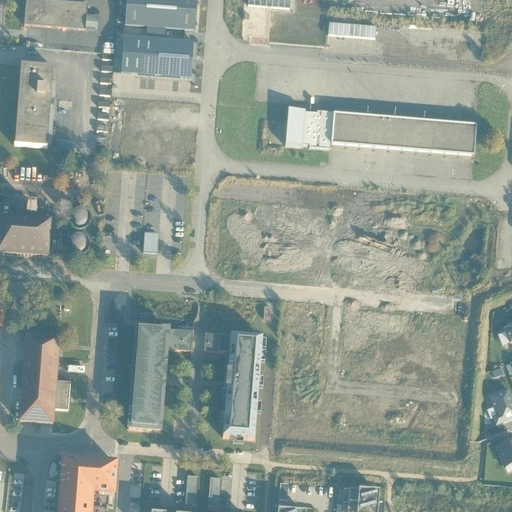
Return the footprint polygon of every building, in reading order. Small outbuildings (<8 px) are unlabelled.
[(88,5),(27,0),(25,28),(86,32),(88,5)] [(126,0),(125,27),(148,29),(164,30),(194,32),(196,0),(126,0)] [(248,0),(248,7),(289,11),(290,0),(248,0)] [(124,39),(121,75),(191,80),(193,45),(194,45),(194,44),(164,42),(164,30),(148,29),(148,41),(124,39)] [(46,150),(53,69),(22,66),(15,147),(46,150)] [(476,158),(478,129),(316,114),(315,116),(288,113),(285,149),(301,150),(302,147),(309,148),(309,150),(331,152),(331,145),(476,158)] [(92,224),(93,221),(93,218),(92,214),(90,212),(87,210),(84,209),(81,209),(78,210),(75,213),(73,216),(73,219),(73,222),(75,225),(77,228),(80,229),(84,229),(87,229),(90,227),(92,224)] [(51,225),(0,220),(0,258),(48,262),(51,225)] [(89,250),(90,246),(90,243),(89,240),(87,237),(85,235),(81,234),(78,234),(75,236),(72,238),(70,241),(70,244),(70,248),(72,251),(74,253),(77,255),(81,255),(84,254),(87,252),(89,250)] [(146,253),(161,254),(161,235),(147,234),(146,253)] [(508,345),(511,343),(511,323),(507,326),(509,329),(503,332),(508,345)] [(166,332),(166,330),(134,327),(125,431),(159,434),(166,349),(190,351),(191,334),(166,332)] [(263,337),(228,335),(228,338),(204,336),(202,352),(227,354),(220,440),(255,443),(263,337)] [(58,381),(61,339),(27,337),(20,428),(54,431),(56,409),(67,410),(69,382),(58,381)] [(511,419),(511,401),(508,390),(489,398),(497,418),(493,419),(496,426),(511,419)] [(511,441),(495,448),(504,470),(511,466),(511,441)] [(122,461),(64,456),(59,511),(97,511),(99,494),(119,496),(122,461)] [(185,505),(195,505),(197,479),(187,478),(185,505)] [(209,507),(219,507),(220,481),(210,480),(209,507)] [(288,486),(280,486),(279,502),(287,502),(288,486)] [(339,491),(337,511),(377,511),(379,494),(339,491)]
